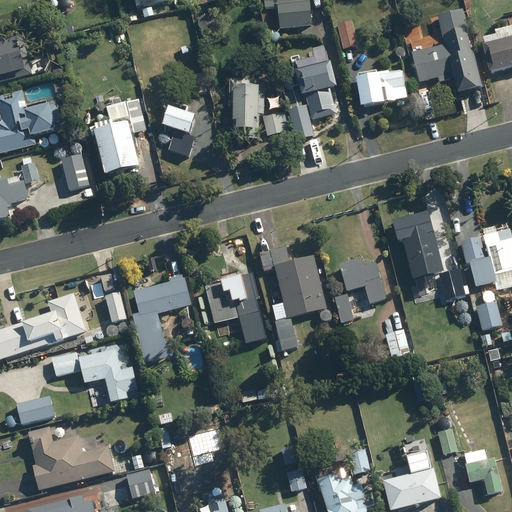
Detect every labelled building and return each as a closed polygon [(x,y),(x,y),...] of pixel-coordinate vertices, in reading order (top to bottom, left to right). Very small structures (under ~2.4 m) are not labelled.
[(136,0),(139,10),(168,5),(166,0),(136,0)] [(274,0),(265,0),(265,9),(274,10),(274,0)] [(281,31),(314,29),(311,0),(282,0),(279,0),(281,31)] [(160,8),(144,12),(145,20),(156,18),(162,17),(160,8)] [(475,57),(468,28),(469,28),(465,13),(439,20),(447,49),(414,57),(422,87),(440,83),(441,87),(457,83),(461,99),(485,93),(476,57),(475,57)] [(359,49),(353,24),(339,27),(345,53),(359,49)] [(489,79),(511,73),(511,31),(494,36),(496,42),(482,46),(483,52),(482,52),(489,79)] [(25,40),(0,46),(0,83),(26,78),(27,80),(34,79),(25,40)] [(42,69),(46,69),(49,67),(49,63),(47,60),(44,60),(41,62),(40,66),(42,69)] [(335,69),(299,78),(306,103),(308,102),(314,124),(339,118),(333,96),(341,94),(335,69)] [(360,85),(365,113),(388,109),(388,107),(410,103),(408,88),(412,87),(410,76),(403,77),(402,73),(379,77),(379,76),(361,79),(361,85),(360,85)] [(208,95),(205,75),(193,77),(197,97),(208,95)] [(267,84),(232,83),(231,110),(235,110),(235,143),(261,144),(261,126),(263,126),(263,118),(266,118),(267,84)] [(302,93),(286,97),(290,110),(305,106),(302,93)] [(0,157),(38,148),(36,142),(60,136),(59,135),(66,133),(59,108),(50,110),(49,106),(29,111),(24,95),(0,100),(0,110),(4,126),(0,132),(0,131),(0,157)] [(165,131),(194,141),(199,122),(196,121),(198,115),(167,105),(165,112),(171,114),(165,131)] [(316,139),(308,109),(290,114),(298,144),(316,139)] [(269,140),(288,135),(288,134),(292,133),(288,116),(265,121),(269,140)] [(143,173),(132,129),(97,138),(108,181),(143,173)] [(63,157),(69,191),(89,188),(83,154),(63,157)] [(40,183),(36,166),(33,167),(31,160),(24,162),(25,169),(23,169),(27,187),(40,183)] [(0,224),(12,222),(10,212),(14,211),(13,207),(31,203),(27,187),(12,191),(10,184),(3,186),(1,175),(0,175),(0,224)] [(428,217),(428,216),(396,223),(396,224),(395,225),(400,250),(408,248),(415,277),(443,271),(431,216),(428,217)] [(464,241),(461,228),(454,230),(457,243),(464,241)] [(511,233),(486,240),(492,267),(479,270),(482,287),(499,283),(502,294),(511,291),(511,233)] [(468,266),(488,261),(483,241),(462,246),(468,266)] [(274,310),(284,355),(300,351),(293,323),(329,314),(316,261),(292,267),(288,250),(265,255),(269,274),(278,272),(286,306),(274,310)] [(387,297),(379,267),(362,272),(360,264),(342,269),(349,296),(366,291),(370,302),(387,297)] [(412,271),(402,273),(407,293),(417,290),(412,271)] [(239,323),(245,345),(268,339),(251,273),(203,285),(215,329),(239,323)] [(441,279),(448,304),(468,299),(462,273),(441,279)] [(135,320),(146,366),(170,361),(159,318),(194,309),(188,283),(185,284),(184,279),(170,283),(172,287),(136,296),(142,319),(135,320)] [(129,323),(122,296),(107,300),(114,327),(129,323)] [(88,335),(76,297),(50,306),(53,317),(0,334),(0,364),(58,345),(59,346),(67,344),(66,343),(88,335)] [(355,323),(349,298),(346,298),(346,297),(333,300),(339,325),(343,324),(343,327),(355,323)] [(478,311),(484,335),(505,330),(499,306),(478,311)] [(433,322),(435,331),(448,328),(446,319),(433,322)] [(173,337),(176,336),(178,333),(177,330),(174,329),(171,329),(170,332),(170,335),(173,337)] [(240,340),(240,338),(240,337),(240,336),(239,334),(238,333),(238,332),(236,331),(235,331),(234,330),(233,330),(231,330),(230,331),(229,331),(227,332),(226,333),(226,334),(225,335),(225,337),(225,338),(225,339),(225,341),(225,342),(226,343),(227,344),(228,345),(230,345),(231,346),(232,346),(234,346),(235,346),(236,345),(237,344),(238,343),(239,342),(240,341),(240,340)] [(98,344),(110,341),(108,333),(96,336),(98,344)] [(387,337),(395,368),(415,364),(412,352),(411,352),(406,333),(387,337)] [(483,340),(486,350),(494,348),(492,338),(483,340)] [(118,354),(81,363),(87,389),(107,384),(113,408),(130,403),(129,398),(140,395),(135,371),(123,374),(118,354)] [(54,362),(58,380),(60,379),(61,387),(70,384),(69,377),(83,374),(78,356),(54,362)] [(83,380),(74,382),(75,388),(85,386),(83,380)] [(220,405),(204,410),(207,421),(223,416),(220,405)] [(173,416),(163,419),(166,427),(175,425),(173,416)] [(33,466),(39,491),(114,472),(108,447),(83,453),(79,436),(53,443),(50,428),(28,434),(36,465),(33,466)] [(168,428),(159,430),(164,449),(173,447),(168,428)] [(440,437),(445,459),(460,455),(454,433),(440,437)] [(283,451),(286,467),(298,465),(294,448),(283,451)] [(492,450),(466,456),(469,469),(468,469),(472,487),(485,484),(488,496),(490,495),(491,500),(506,496),(497,462),(495,462),(492,450)] [(153,451),(142,453),(145,469),(156,466),(153,451)] [(351,457),(356,478),(373,475),(368,454),(351,457)] [(141,455),(132,458),(136,471),(145,468),(141,455)] [(392,511),(423,511),(446,507),(439,477),(435,477),(433,469),(415,473),(414,468),(396,473),(400,487),(387,490),(392,511)] [(321,485),(329,511),(378,511),(384,511),(379,495),(368,499),(364,488),(356,490),(353,482),(345,485),(343,478),(341,479),(339,471),(321,476),(324,484),(321,485)] [(289,475),(294,495),(308,492),(303,472),(289,475)] [(151,473),(128,479),(135,503),(157,497),(151,473)] [(99,493),(103,511),(131,506),(127,487),(99,493)] [(229,511),(226,498),(209,502),(211,511),(229,511)] [(86,501),(36,511),(96,511),(94,504),(87,506),(86,501)]
